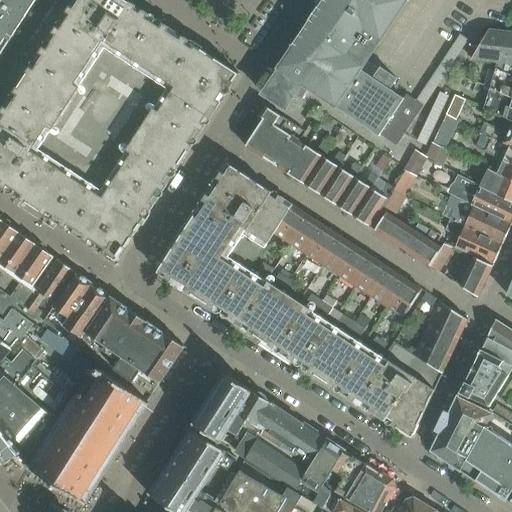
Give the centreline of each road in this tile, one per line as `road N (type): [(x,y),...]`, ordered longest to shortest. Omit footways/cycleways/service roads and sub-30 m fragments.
road 1 (residential): [(304,0),(129,285),(417,467)]
road 2 (unclassified): [(417,467),(492,303)]
